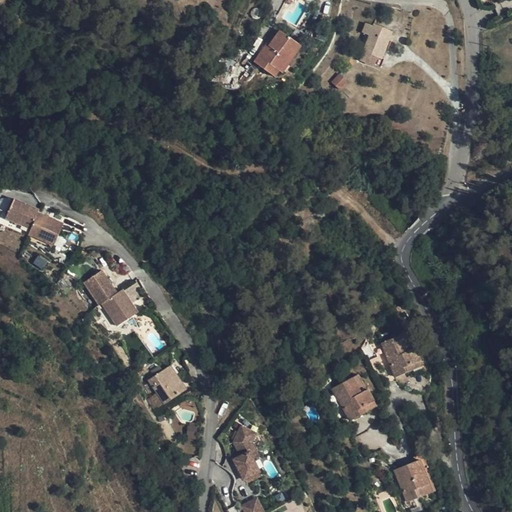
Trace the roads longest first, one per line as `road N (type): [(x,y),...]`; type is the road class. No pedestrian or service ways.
road 1 (track): [(404,251),(378,232),(352,181),(286,151),(220,173),(92,116),(0,117)]
road 2 (residential): [(201,511),(211,396),(187,343),(102,232),(44,197)]
road 3 (residential): [(450,204),(411,234),(402,260),(451,368),(459,475),(474,511)]
road 4 (residential): [(463,0),(473,62),(469,128),(450,204)]
